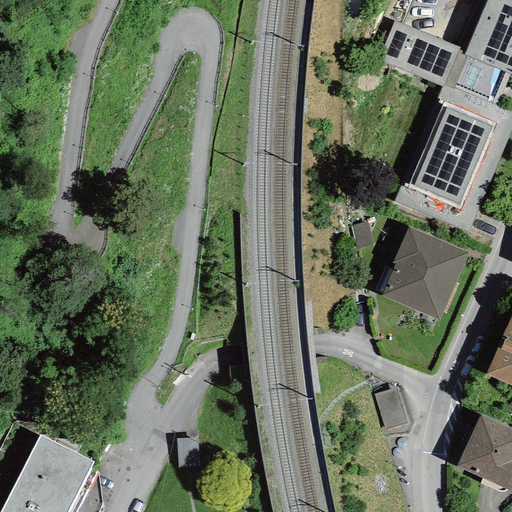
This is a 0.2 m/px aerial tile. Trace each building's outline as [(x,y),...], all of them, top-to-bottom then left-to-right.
[(511,1),(507,0),(486,0),(463,55),(509,74),(511,75),(511,1)] [(459,48),(394,21),(377,61),(441,87),(442,84),(496,107),(509,74),(463,55),(457,52),(459,48)] [(441,87),(393,201),(468,232),(511,125),(511,113),(496,107),(442,84),(441,87)] [(366,222),(349,226),(355,250),(372,246),(366,222)] [(467,253),(407,227),(392,263),(395,264),(381,297),(438,321),(467,253)] [(511,313),(486,374),(511,385),(511,313)] [(398,393),(379,398),(388,427),(406,422),(398,393)] [(511,430),(479,416),(456,467),(511,492),(511,430)] [(76,511),(97,471),(90,468),(94,462),(39,435),(0,511),(76,511)] [(205,444),(180,445),(180,473),(205,472),(205,444)]
